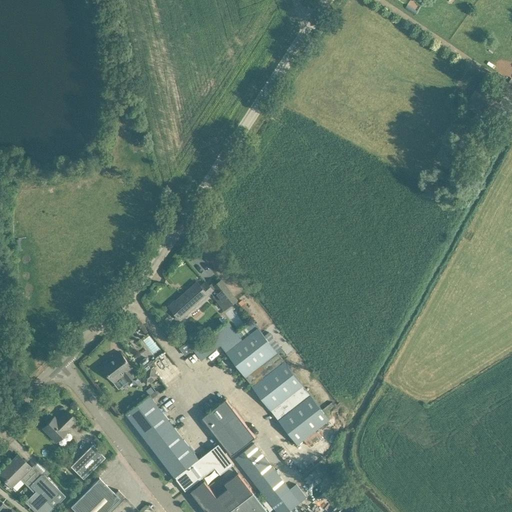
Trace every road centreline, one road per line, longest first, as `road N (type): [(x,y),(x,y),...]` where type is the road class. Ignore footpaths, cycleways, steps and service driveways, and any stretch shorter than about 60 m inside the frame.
road 1 (tertiary): [(58,363),(174,233),(327,0)]
road 2 (residential): [(176,511),(58,363)]
